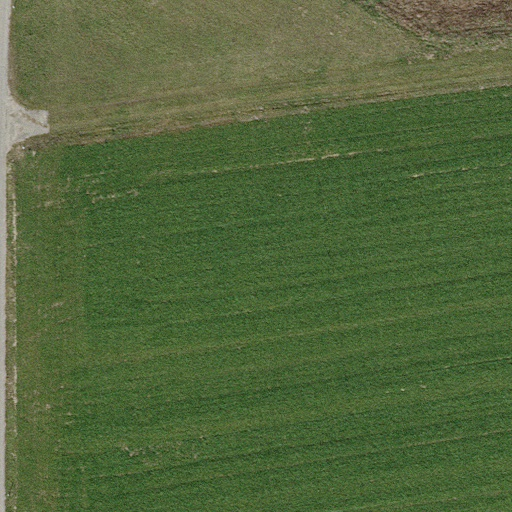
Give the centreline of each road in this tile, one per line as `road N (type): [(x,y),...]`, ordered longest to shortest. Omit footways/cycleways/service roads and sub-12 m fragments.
road 1 (track): [(0,139),(511,68)]
road 2 (track): [(18,0),(11,511)]
